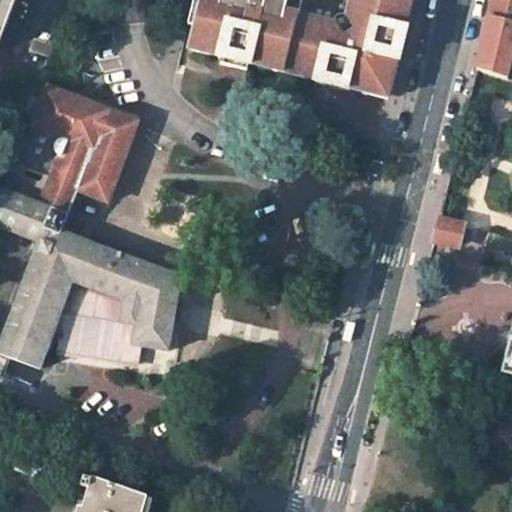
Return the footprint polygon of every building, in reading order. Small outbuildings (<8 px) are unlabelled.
[(0,0),(0,37),(14,0),(0,0)] [(363,93),(392,77),(393,73),(392,73),(395,60),(396,60),(401,43),(405,26),(399,25),(404,0),(202,0),(204,0),(198,24),(192,23),(186,48),(216,55),(215,57),(218,58),(219,57),(251,65),(251,64),(257,66),(257,67),(263,69),(264,67),(302,77),(301,78),(308,80),(308,78),(314,80),(314,81),(315,81),(348,89),(348,87),(361,91),(361,92),(363,93)] [(511,0),(495,0),(494,4),(490,19),(511,24),(511,0)] [(508,79),(511,66),(511,24),(490,19),(483,48),(478,70),(508,79)] [(392,77),(363,93),(387,98),(392,77)] [(0,225),(39,240),(0,346),(0,350),(40,366),(53,333),(62,337),(60,350),(135,363),(138,345),(168,349),(179,276),(60,230),(76,188),(107,201),(136,123),(48,87),(34,124),(66,137),(41,205),(0,190),(0,225)] [(460,213),(443,209),(440,219),(457,225),(460,213)] [(435,242),(452,247),(457,225),(440,219),(435,242)] [(452,247),(459,248),(465,226),(457,225),(452,247)] [(507,323),(507,297),(487,297),(487,323),(507,323)] [(511,349),(499,402),(511,405),(511,349)] [(23,454),(17,470),(40,479),(46,462),(23,454)] [(85,476),(81,489),(89,491),(84,510),(79,509),(77,511),(143,511),(148,498),(85,476)]
